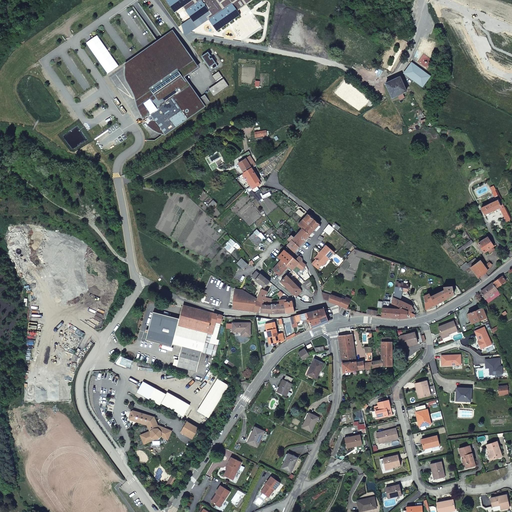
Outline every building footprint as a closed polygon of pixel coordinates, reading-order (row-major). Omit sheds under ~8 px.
[(191,18),(182,25),(186,36),(192,32),(208,20),(217,32),(240,15),(237,11),(252,0),(165,0),(166,0),(175,13),(182,7),(191,18)] [(166,134),(211,102),(206,95),(200,99),(191,86),(189,88),(182,77),(198,65),(174,32),(161,41),(126,64),(133,76),(138,87),(134,88),(136,99),(139,99),(140,102),(140,105),(142,109),(144,112),(142,113),(150,125),(155,122),(161,127),(166,134)] [(202,56),(212,70),(218,66),(213,58),(211,59),(210,57),(212,55),(209,51),(202,56)] [(430,76),(415,65),(412,63),(405,73),(407,75),(423,86),(430,76)] [(407,91),(400,77),(386,83),(393,98),(407,91)] [(244,173),(252,168),(244,155),(236,160),(244,173)] [(260,181),(252,168),(244,173),(245,175),(248,179),(246,180),(250,186),(252,188),(252,189),(260,184),(259,181),(260,181)] [(481,208),(484,215),(500,208),(507,222),(511,220),(501,201),(498,202),(498,200),(481,208)] [(316,219),(311,215),(310,216),(308,214),(303,219),(315,230),(320,224),(315,220),(316,219)] [(315,230),(303,219),(298,225),(301,228),(310,235),(315,230)] [(301,229),(298,234),(305,240),(310,235),(301,228),(300,229),(301,229)] [(254,233),(249,238),(257,245),(261,240),(254,233)] [(305,240),(298,234),(294,238),(292,236),(288,240),(290,242),(287,246),(294,252),(305,240)] [(484,253),(488,250),(493,247),(494,247),(488,237),(478,243),(484,253)] [(240,247),(231,238),(228,242),(229,243),(225,248),(228,251),(233,246),(237,250),(240,247)] [(460,253),(473,243),(471,240),(458,250),(460,253)] [(328,259),(334,252),(326,245),(315,258),(316,259),(312,263),(318,268),(322,264),(327,258),(328,259)] [(284,250),(278,256),(282,260),(289,266),(293,269),(297,264),(303,270),(306,265),(302,262),(302,258),(299,256),(296,260),(284,250)] [(475,258),(468,264),(470,267),(479,278),(488,271),(493,265),(489,262),(485,267),(479,259),(477,260),(475,258)] [(237,264),(243,269),(247,264),(242,259),(237,264)] [(289,266),(282,260),(273,269),(280,275),(289,266)] [(468,264),(466,263),(461,267),(464,271),(470,267),(468,264)] [(256,271),(252,277),(265,287),(269,282),(256,271)] [(287,275),(281,281),(294,295),(300,289),(287,275)] [(502,276),(494,283),(497,287),(506,281),(502,276)] [(408,284),(396,281),(393,297),(400,300),(402,290),(407,291),(408,284)] [(493,283),(481,292),(485,299),(498,290),(493,283)] [(443,287),(443,291),(431,297),(429,294),(426,296),(428,299),(431,307),(435,305),(454,294),(453,286),(450,286),(443,287)] [(233,308),(242,290),(235,289),(233,308)] [(262,289),(257,299),(263,302),(265,299),(268,291),(262,289)] [(302,291),(300,289),(294,295),(296,297),(302,291)] [(257,299),(242,290),(233,308),(244,310),(245,309),(259,312),(260,308),(262,308),(263,304),(263,302),(257,299)] [(501,294),(498,290),(485,299),(489,303),(501,294)] [(331,295),(322,292),(324,299),(329,301),(331,295)] [(329,301),(347,308),(350,302),(332,295),(331,295),(329,301)] [(392,304),(399,307),(410,312),(412,305),(400,300),(393,297),(392,304)] [(294,311),(292,301),(286,302),(286,300),(280,300),(280,301),(277,301),(277,304),(280,304),(285,304),(286,313),(294,311)] [(390,301),(385,300),(383,307),(382,307),(381,317),(399,318),(400,318),(407,317),(407,315),(409,315),(409,317),(415,316),(416,314),(410,312),(399,307),(399,309),(389,308),(390,301)] [(272,305),(269,304),(263,304),(262,308),(261,312),(271,313),(286,313),(285,304),(280,304),(277,304),(272,304),(272,305)] [(223,316),(184,305),(181,319),(174,344),(183,347),(179,360),(178,366),(198,371),(203,352),(204,352),(204,353),(216,356),(218,346),(217,345),(219,340),(216,339),(221,322),(223,316)] [(486,315),(483,307),(468,314),(472,324),(487,317),(486,315)] [(325,308),(296,316),(297,321),(298,325),(303,323),(304,321),(310,319),(312,328),(329,321),(325,308)] [(160,343),(169,316),(154,312),(147,339),(160,343)] [(174,344),(181,319),(169,316),(160,343),(173,347),(173,344),(174,344)] [(456,326),(459,324),(457,319),(438,328),(442,337),(449,334),(458,331),(456,326)] [(279,334),(276,322),(267,325),(269,332),(269,331),(271,338),(272,338),(274,344),(285,341),(284,333),(279,334)] [(241,332),(241,336),(250,336),(250,323),(233,323),(233,332),(241,332)] [(501,324),(492,329),(493,333),(503,326),(501,324)] [(339,337),(353,335),(352,330),(352,326),(337,328),(339,337)] [(401,337),(404,348),(410,346),(409,345),(418,343),(416,333),(401,337)] [(342,364),(356,362),(353,335),(339,337),(342,364)] [(381,359),(372,361),(372,368),(382,366),(392,365),(391,336),(382,337),(381,351),(381,359)] [(368,360),(356,362),(357,370),(366,369),(371,368),(372,368),(372,361),(372,352),(372,345),(368,345),(368,347),(364,347),(367,353),(368,353),(368,360)] [(381,351),(372,352),(372,361),(381,359),(381,351)] [(315,359),(312,364),(308,374),(317,379),(324,363),(315,359)] [(356,362),(342,364),(343,373),(357,370),(356,362)] [(217,379),(197,411),(208,418),(229,386),(217,379)] [(283,379),(277,392),(281,394),(280,395),(282,396),(283,395),(287,396),(293,383),(283,379)] [(419,391),(420,399),(430,397),(427,382),(415,385),(417,392),(419,391)] [(508,394),(507,386),(498,387),(499,394),(508,394)] [(471,402),(471,389),(457,388),(456,401),(471,402)] [(378,419),(388,417),(387,410),(388,410),(391,409),(389,401),(378,404),(379,407),(379,409),(375,410),(378,419)] [(460,408),(459,417),(473,417),(473,410),(460,408)] [(420,422),(422,427),(432,425),(428,410),(416,413),(419,422),(420,422)] [(168,439),(172,431),(158,425),(155,417),(134,411),(131,412),(130,417),(131,419),(148,425),(150,431),(141,435),(144,444),(154,440),(154,439),(158,439),(161,436),(163,437),(164,438),(168,439)] [(319,417),(309,413),(303,427),(312,432),(319,417)] [(195,430),(187,425),(183,431),(192,436),(195,430)] [(265,431),(255,427),(248,443),(257,447),(265,431)] [(398,439),(396,429),(381,433),(383,443),(398,439)] [(360,434),(345,438),(347,448),(362,445),(360,434)] [(440,446),(438,436),(422,440),(424,449),(440,446)] [(490,453),(492,460),(502,457),(497,442),(487,445),(490,453)] [(469,464),(470,468),(476,466),(470,446),(460,449),(462,457),(466,456),(467,458),(464,459),(465,465),(466,465),(469,464)] [(298,458),(289,454),(282,468),(291,473),(298,458)] [(383,459),(385,469),(400,466),(398,456),(383,459)] [(242,462),(232,457),(228,464),(230,464),(227,468),(225,473),(234,477),(242,462)] [(435,472),(436,480),(445,478),(442,462),(431,465),(433,472),(435,472)] [(176,479),(172,476),(166,485),(170,488),(176,479)] [(265,486),(261,491),(268,497),(274,489),(275,490),(280,483),(271,476),(266,483),(267,484),(265,486)] [(230,491),(221,484),(216,492),(217,492),(211,501),(220,506),(230,491)] [(402,495),(400,485),(386,488),(389,498),(402,495)] [(510,508),(507,495),(491,499),(493,507),(501,505),(502,510),(510,508)] [(368,499),(358,501),(360,511),(377,508),(374,497),(368,499)] [(445,502),(441,503),(437,504),(438,511),(449,511),(456,511),(453,502),(445,503),(445,502)]
